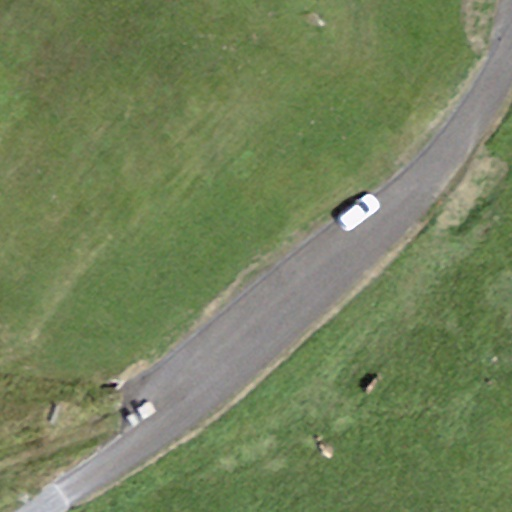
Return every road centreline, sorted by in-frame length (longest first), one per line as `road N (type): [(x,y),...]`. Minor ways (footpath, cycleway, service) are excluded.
road 1 (track): [(166,412),(447,152),(511,40)]
road 2 (track): [(31,511),(131,450),(166,412)]
